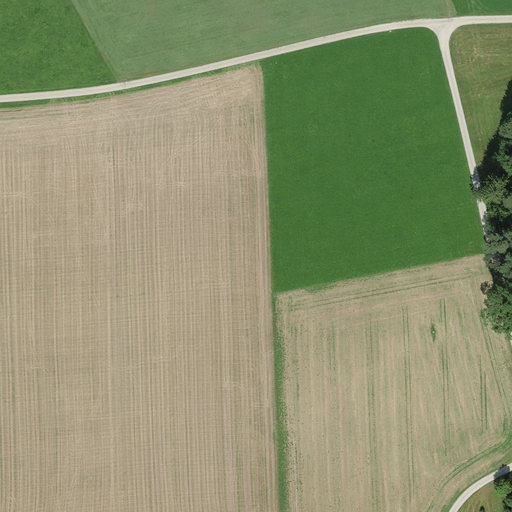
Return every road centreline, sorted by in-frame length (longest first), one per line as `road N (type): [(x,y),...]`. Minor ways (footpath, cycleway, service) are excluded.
road 1 (track): [(511,18),(384,28),(202,73),(0,101)]
road 2 (track): [(511,332),(443,25)]
